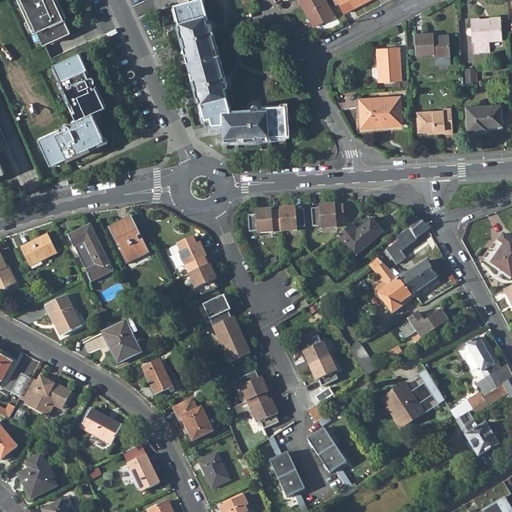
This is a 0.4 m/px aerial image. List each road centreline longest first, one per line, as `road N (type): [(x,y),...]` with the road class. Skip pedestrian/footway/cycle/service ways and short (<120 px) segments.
road 1 (residential): [(327,499),(298,445),(296,388),(209,211)]
road 2 (residential): [(0,325),(133,401),(163,437),(198,511)]
road 3 (residential): [(428,172),(440,222),(511,355)]
road 4 (residential): [(193,167),(114,0)]
road 5 (residential): [(179,187),(0,226)]
road 6 (residential): [(418,0),(298,58)]
road 7 (residential): [(298,58),(349,143),(357,176)]
road 8 (residential): [(225,182),(357,176)]
